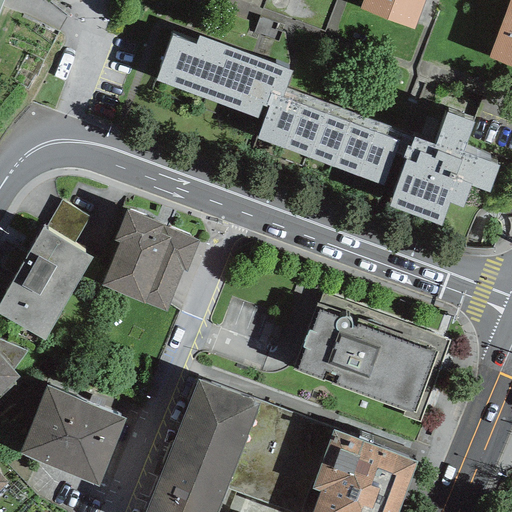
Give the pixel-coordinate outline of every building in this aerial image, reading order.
[(361,0),(359,6),(415,27),(425,0),(361,0)] [(511,0),(507,0),(487,55),(511,64),(511,0)] [(272,92),(281,96),(291,69),(198,35),(195,43),(171,34),(155,78),(258,116),(262,104),(267,106),(272,92)] [(383,184),(399,139),(281,96),(272,92),(267,106),(255,137),(383,184)] [(474,120),(446,110),(435,143),(410,134),(402,156),(405,158),(388,205),(441,223),(449,200),(463,205),(470,184),(489,190),(499,163),(463,150),(474,120)] [(199,239),(126,209),(114,239),(120,241),(102,284),(166,310),(183,269),(186,271),(199,239)] [(92,255),(42,227),(0,299),(0,313),(43,339),(92,255)] [(435,351),(314,305),(290,369),(411,415),(435,351)] [(0,392),(19,376),(0,354),(0,392)] [(259,401),(197,377),(144,511),(216,511),(227,486),(259,401)] [(125,416),(46,384),(18,451),(97,484),(125,416)] [(312,486),(332,429),(259,401),(227,486),(295,511),(310,511),(319,489),(312,486)] [(397,511),(417,460),(332,429),(312,486),(319,489),(310,511),(397,511)] [(0,472),(0,489),(8,482),(0,472)]
